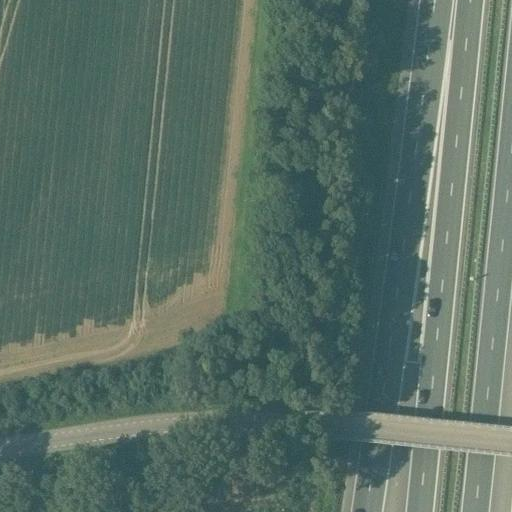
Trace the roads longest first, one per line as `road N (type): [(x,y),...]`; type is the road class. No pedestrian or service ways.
road 1 (motorway): [(463,0),(388,360),(366,511)]
road 2 (motorway): [(470,0),(416,511)]
road 3 (tertiary): [(0,455),(177,426),(360,434)]
road 4 (motorway): [(483,511),(511,181)]
road 5 (tertiary): [(511,449),(360,434)]
